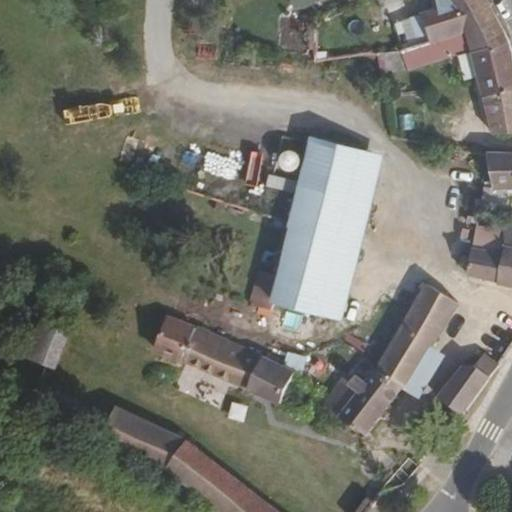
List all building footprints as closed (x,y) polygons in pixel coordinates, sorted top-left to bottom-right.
[(507,38),(485,0),(437,0),(439,6),(402,19),(393,21),(390,22),(372,24),(376,55),(400,52),(405,51),(463,31),(471,50),(507,38)] [(402,19),(439,6),(437,0),(386,0),(393,21),(402,19)] [(511,53),(507,38),(471,50),(492,134),(511,132),(511,53)] [(345,318),(368,228),(386,157),(318,137),(317,139),(293,223),(282,274),(276,300),(345,318)] [(279,167),(301,173),(309,146),(286,139),(279,167)] [(511,188),(511,155),(486,154),(493,186),(507,188),(511,188)] [(511,245),(511,228),(477,223),(475,239),(505,245),(511,245)] [(511,245),(505,245),(504,252),(472,248),(467,275),(511,285),(511,245)] [(276,300),(282,274),(260,269),(251,304),(274,309),(276,300)] [(433,347),(459,303),(427,283),(412,309),(395,339),(382,332),(374,347),(349,332),(345,340),(370,355),(368,357),(378,369),(366,383),(357,374),(351,381),(347,378),(328,402),(342,416),(367,433),(403,388),(407,391),(433,347)] [(395,339),(412,309),(394,298),(377,329),(382,332),(395,339)] [(54,368),(73,322),(47,310),(28,356),(54,368)] [(259,355),(209,333),(170,317),(158,350),(282,403),(296,370),(288,367),(294,341),(267,328),(259,355)] [(420,399),(446,355),(433,347),(407,391),(420,399)] [(462,415),(492,374),(499,365),(484,353),(475,363),(464,364),(439,397),(462,415)] [(111,420),(39,385),(30,405),(102,439),(111,420)] [(280,511),(188,442),(117,408),(111,420),(102,439),(171,471),(221,511),(280,511)]
